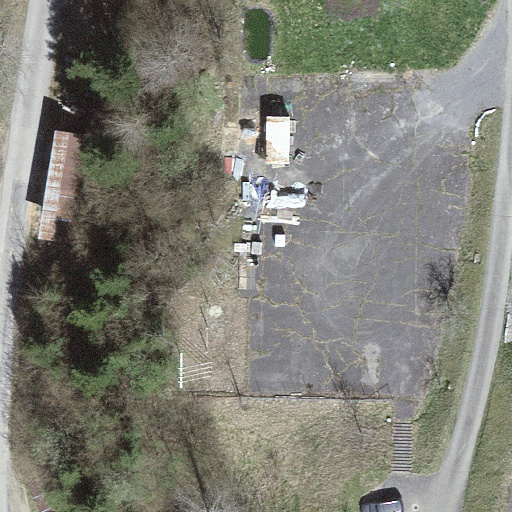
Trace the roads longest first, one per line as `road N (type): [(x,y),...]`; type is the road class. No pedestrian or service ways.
road 1 (track): [(511,149),(494,291),(442,503)]
road 2 (unclassified): [(0,313),(44,0)]
